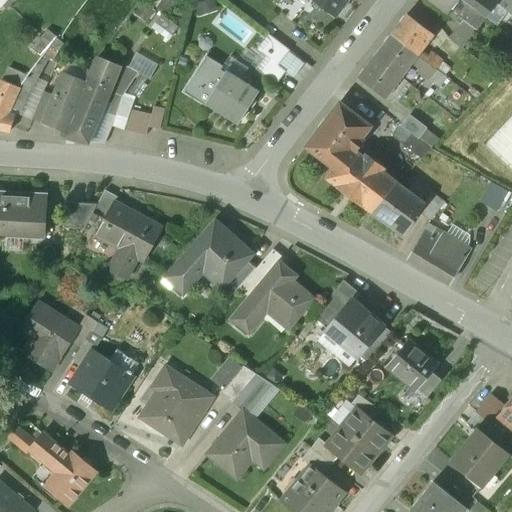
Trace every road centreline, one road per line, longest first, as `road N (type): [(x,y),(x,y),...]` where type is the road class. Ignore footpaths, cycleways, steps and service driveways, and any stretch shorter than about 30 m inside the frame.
road 1 (residential): [(498,333),(242,194)]
road 2 (residential): [(242,194),(396,0)]
road 3 (residential): [(242,194),(116,161),(0,152)]
road 4 (residential): [(364,511),(498,333)]
road 5 (residential): [(37,399),(160,481)]
